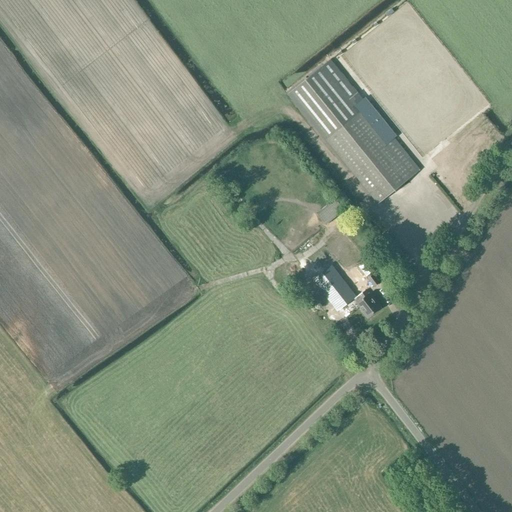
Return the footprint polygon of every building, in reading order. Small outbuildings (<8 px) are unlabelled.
[(378,204),(419,170),(367,106),(330,60),(289,93),(326,139),(378,204)] [(344,210),(335,199),(316,214),(326,225),(344,210)] [(368,296),(364,292),(370,288),(334,239),(309,257),(336,294),(334,295),(343,307),(352,300),(353,301),(355,300),(357,303),(356,304),(367,318),(380,308),(370,294),(368,296)] [(321,291),(305,271),(298,277),(308,290),(305,292),(311,299),(321,291)] [(373,275),(368,279),(375,286),(379,283),(373,275)]
